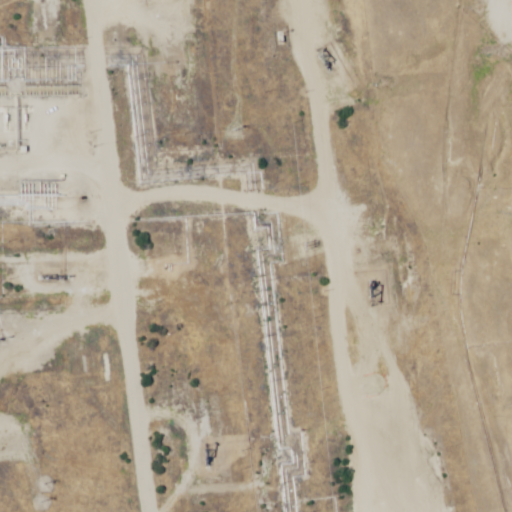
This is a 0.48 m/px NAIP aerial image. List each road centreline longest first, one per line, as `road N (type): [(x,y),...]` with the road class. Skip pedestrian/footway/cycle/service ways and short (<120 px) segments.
road 1 (track): [(259,0),(259,58),(280,121),(275,210),(315,511),(107,342),(101,221),(62,0)]
road 2 (track): [(275,210),(101,221)]
